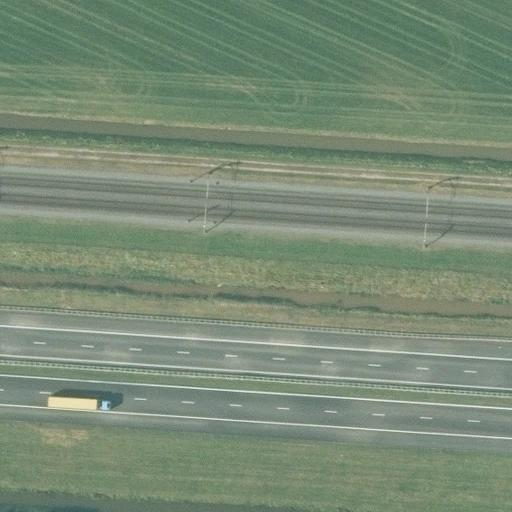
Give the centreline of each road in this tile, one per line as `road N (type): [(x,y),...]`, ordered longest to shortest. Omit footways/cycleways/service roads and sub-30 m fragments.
road 1 (motorway): [(511,377),(0,343)]
road 2 (motorway): [(0,391),(511,425)]
